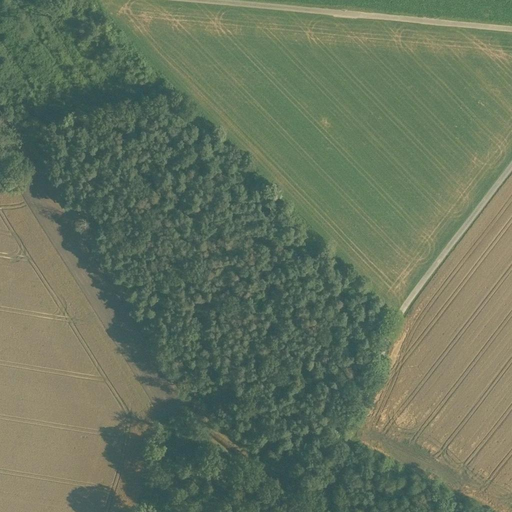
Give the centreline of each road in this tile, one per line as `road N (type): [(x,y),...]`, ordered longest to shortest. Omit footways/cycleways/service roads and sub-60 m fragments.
road 1 (unclassified): [(511,165),(400,312),(322,511)]
road 2 (unclassified): [(277,0),(511,27)]
